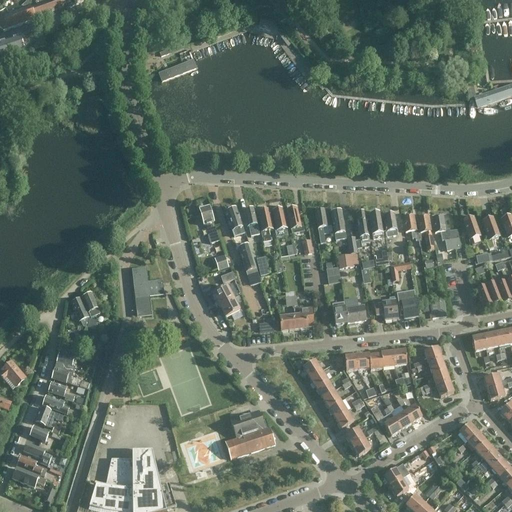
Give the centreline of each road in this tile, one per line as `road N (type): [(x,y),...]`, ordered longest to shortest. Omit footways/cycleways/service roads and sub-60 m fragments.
road 1 (residential): [(511,182),(471,188),(212,176),(156,187)]
road 2 (residential): [(233,358),(450,331)]
road 3 (residential): [(0,492),(52,360),(56,303)]
road 4 (tertiary): [(233,358),(197,311),(156,187)]
road 5 (tertiary): [(156,187),(122,89),(129,14)]
road 6 (tertiary): [(341,483),(233,358)]
road 7 (residential): [(341,483),(477,405)]
road 8 (residential): [(0,38),(92,5),(129,14)]
